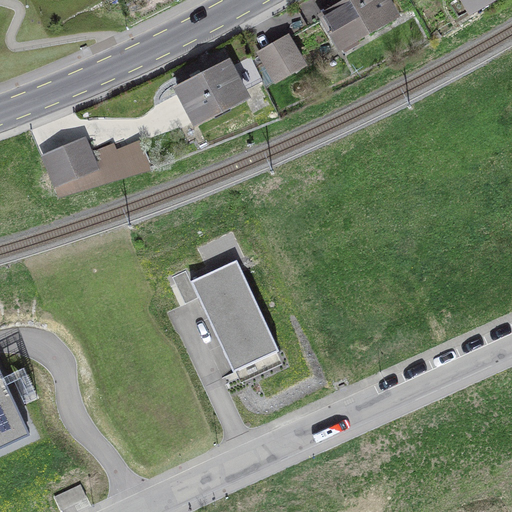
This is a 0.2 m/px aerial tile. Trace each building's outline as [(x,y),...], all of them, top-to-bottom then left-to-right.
[(343,0),(338,0),(332,3),(335,9),(322,16),(341,49),(395,17),(384,0),(350,0),(345,3),(343,0)] [(463,0),(469,9),(479,3),(481,6),(490,0),(463,0)] [(287,39),(259,55),(274,80),(302,65),(287,39)] [(190,80),(177,88),(201,135),(250,109),(240,92),(262,81),(244,48),(223,59),(226,65),(207,75),(205,72),(201,75),(198,70),(188,75),(190,80)] [(151,169),(136,142),(111,152),(108,145),(90,153),(85,140),(43,157),(55,187),(54,188),(58,198),(151,169)] [(232,373),(278,352),(236,261),(190,282),(185,271),(172,277),(184,304),(198,298),(232,373)] [(0,448),(30,435),(0,371),(0,448)]
